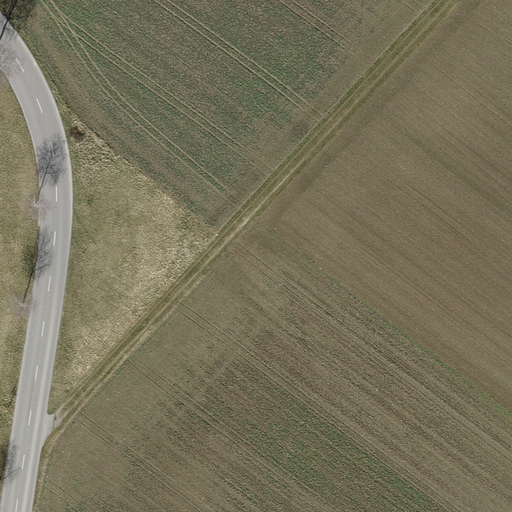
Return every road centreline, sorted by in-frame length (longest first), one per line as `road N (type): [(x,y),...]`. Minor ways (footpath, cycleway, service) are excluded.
road 1 (track): [(451,0),(26,455)]
road 2 (tertiary): [(0,38),(26,75),(54,148),(58,225),(17,511)]
